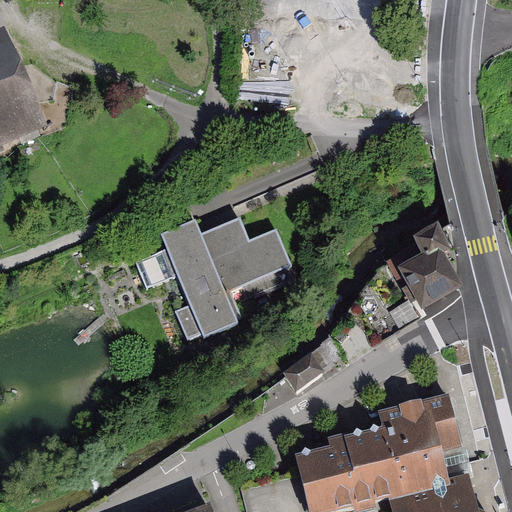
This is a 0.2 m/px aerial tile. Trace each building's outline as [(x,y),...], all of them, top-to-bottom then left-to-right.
[(0,148),(43,131),(4,34),(0,35),(0,148)] [(342,100),(417,103),(420,73),(343,69),(342,100)] [(170,254),(142,266),(153,292),(164,288),(188,349),(241,327),(228,296),(292,270),(278,234),(250,245),(243,228),(204,243),(196,224),(163,237),(170,254)] [(440,244),(438,241),(414,254),(423,270),(395,284),(415,320),(461,295),(444,265),(450,262),(440,244)] [(335,455),(297,463),(307,511),(339,511),(386,503),(387,511),(478,511),(473,484),(449,488),(443,459),(463,455),(452,401),(448,402),(379,416),(383,432),(332,442),(335,455)]
